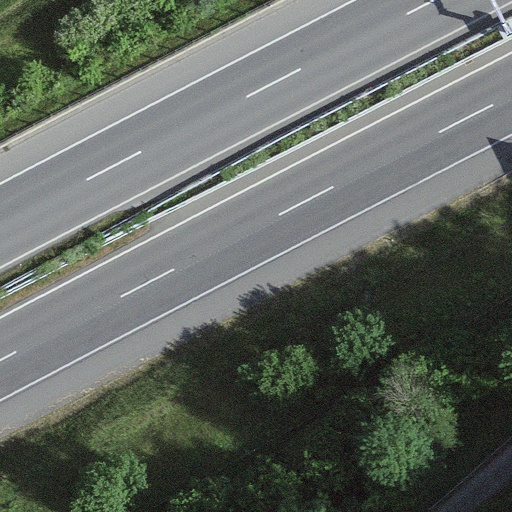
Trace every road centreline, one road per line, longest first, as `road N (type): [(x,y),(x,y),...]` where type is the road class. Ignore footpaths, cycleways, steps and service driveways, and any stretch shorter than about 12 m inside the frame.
road 1 (motorway): [(0,360),(511,94)]
road 2 (motorway): [(434,0),(0,225)]
